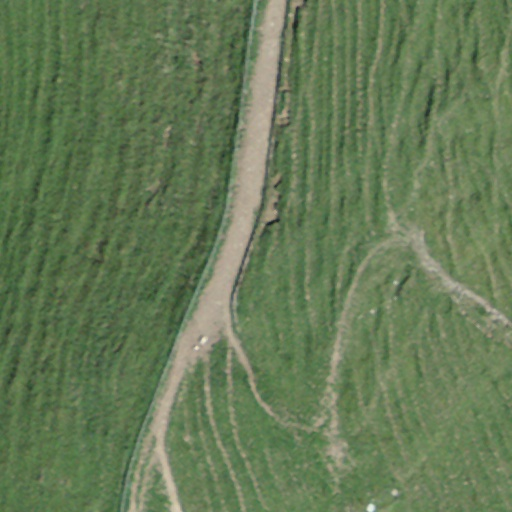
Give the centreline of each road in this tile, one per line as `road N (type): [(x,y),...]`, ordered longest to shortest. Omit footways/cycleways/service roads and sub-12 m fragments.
road 1 (track): [(280,0),(249,198),(146,511)]
road 2 (track): [(511,320),(427,256),(365,285),(313,511)]
